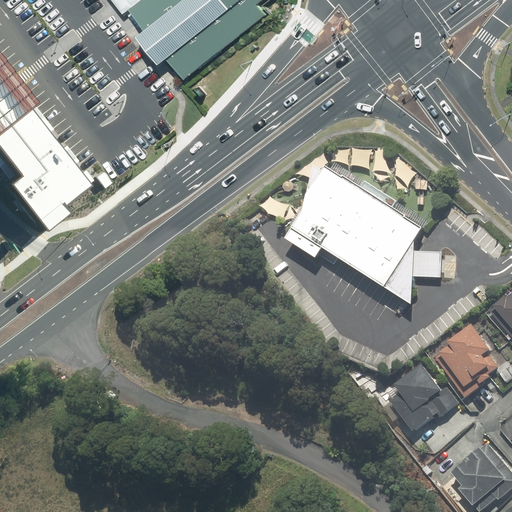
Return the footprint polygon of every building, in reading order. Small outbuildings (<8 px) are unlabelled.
[(135,9),(190,79),(273,14),(263,2),(264,0),(116,0),(128,15),(135,9)] [(0,143),(22,172),(11,181),(44,226),(65,210),(59,202),(85,183),(0,69),(0,143)] [(352,149),(333,147),(332,163),(352,164),(352,149)] [(396,151),(377,150),(376,173),(396,173),(410,185),(419,173),(396,154),(396,151)] [(431,227),(332,164),(329,169),(320,164),(312,209),(295,237),(338,264),(342,256),(418,304),(419,274),(442,275),(443,253),(419,253),(420,244),(431,227)] [(511,291),(489,313),(511,336),(511,291)] [(503,365),(492,353),(497,349),(474,322),(453,340),(455,343),(436,359),(469,399),(480,389),(478,386),(503,365)] [(420,432),(443,412),(447,417),(462,405),(427,363),(412,375),(400,385),(405,391),(393,400),(420,432)] [(494,491),(503,501),(511,492),(511,468),(489,443),(453,475),(480,505),(494,491)]
